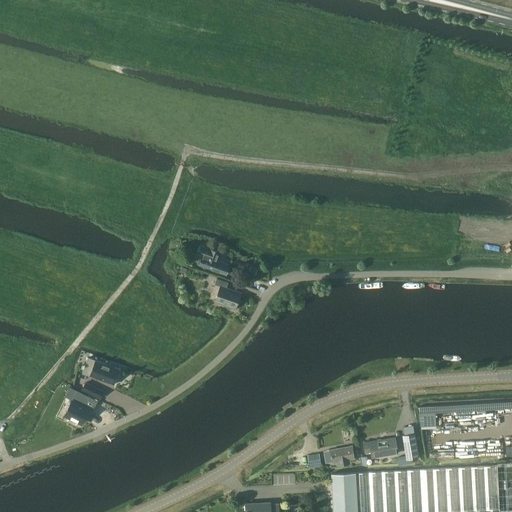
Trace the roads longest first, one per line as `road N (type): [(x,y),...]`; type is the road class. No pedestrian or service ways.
road 1 (track): [(511,169),(414,176),(191,151),(140,263),(0,426)]
road 2 (unclassified): [(0,467),(141,412),(188,384),(232,346),(284,279),(511,275)]
road 3 (tertiary): [(140,511),(352,393),(511,376)]
